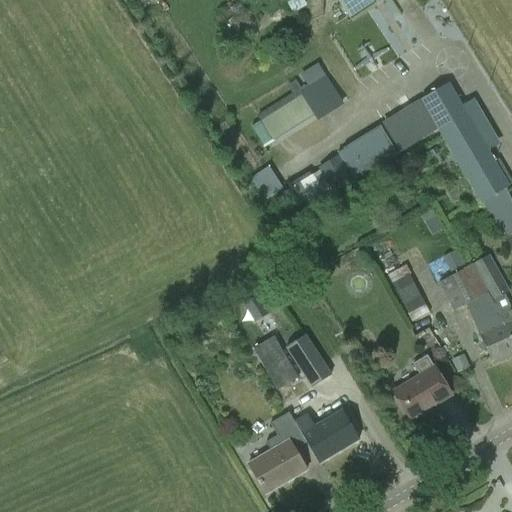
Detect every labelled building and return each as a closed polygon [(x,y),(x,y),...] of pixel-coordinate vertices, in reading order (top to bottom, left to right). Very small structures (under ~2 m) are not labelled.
[(377,0),(335,0),(348,19),(377,0)] [(253,21),(252,5),(229,6),(230,22),(253,21)] [(421,19),(432,42),(447,35),(436,12),(421,19)] [(316,80),(301,84),(306,99),(288,105),(297,134),(330,124),(316,80)] [(509,244),(511,249),(511,208),(504,190),(509,188),(448,84),(419,101),(449,153),(451,153),(458,165),(456,166),(504,246),(509,244)] [(229,120),(219,126),(228,140),(238,134),(229,120)] [(397,156),(379,128),(337,154),(354,183),(397,156)] [(338,157),(318,169),(332,195),(353,183),(338,157)] [(287,199),(299,189),(282,168),(269,178),(287,199)] [(445,236),(457,231),(449,211),(437,216),(445,236)] [(431,212),(420,219),(431,237),(442,230),(431,212)] [(456,252),(443,259),(452,277),(465,270),(456,252)] [(500,316),(511,345),(511,309),(505,296),(510,293),(490,257),(486,260),(473,266),(487,293),(500,316)] [(418,324),(440,316),(421,260),(398,268),(418,324)] [(487,293),(473,266),(465,270),(452,277),(438,284),(453,312),(469,303),(478,323),(475,325),(480,337),(483,343),(491,362),(511,352),(511,345),(500,316),(487,293)] [(258,294),(243,304),(251,316),(266,307),(258,294)] [(312,389),(330,377),(304,336),(285,349),(312,389)] [(450,396),(426,357),(412,365),(420,377),(393,393),(409,421),(450,396)] [(464,357),(453,363),(458,373),(469,368),(464,357)] [(293,423),(306,444),(318,464),(358,440),(342,411),(314,428),(306,415),(293,423)] [(248,465),(255,478),(265,495),(306,471),(294,451),(306,444),(293,423),(288,414),(269,425),(276,437),(265,443),(270,452),(248,465)]
